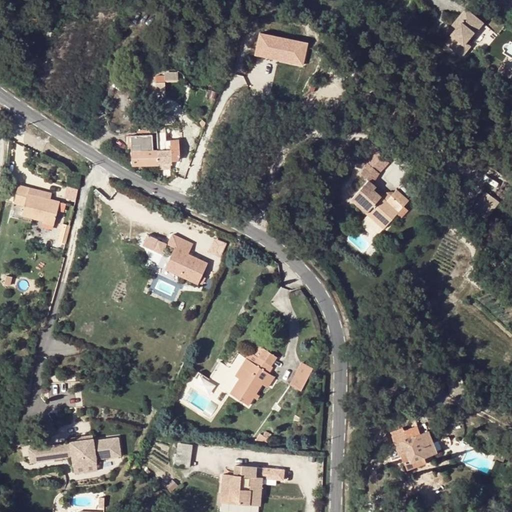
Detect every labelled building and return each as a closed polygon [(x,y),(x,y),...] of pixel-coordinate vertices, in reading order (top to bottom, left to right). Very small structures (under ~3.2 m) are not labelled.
[(475,39),(484,28),(466,14),(452,31),(457,34),(452,41),(454,42),(447,51),(463,63),(472,51),(467,48),(474,38),(475,39)] [(42,27),(41,19),(32,20),(34,29),(42,27)] [(264,30),(259,55),(309,65),(314,40),(264,30)] [(25,59),(28,48),(23,46),(20,57),(25,59)] [(499,76),(509,82),(511,78),(511,72),(504,68),(499,76)] [(165,78),(156,79),(156,85),(157,100),(166,99),(165,78)] [(133,167),(159,167),(158,153),(153,153),(152,137),(127,138),(127,145),(132,145),(133,167)] [(158,153),(159,167),(172,167),(172,163),(178,163),(180,157),(180,143),(161,144),(161,153),(158,153)] [(368,164),(379,174),(388,163),(375,151),(366,163),(368,164)] [(372,184),(379,174),(368,164),(361,175),(368,181),(351,201),(358,207),(361,205),(367,210),(369,213),(385,227),(408,201),(397,190),(386,202),(373,191),(376,188),(372,184)] [(25,206),(22,216),(33,219),(34,216),(44,218),(43,222),(42,223),(55,226),(60,203),(28,195),(30,189),(19,186),(14,203),(25,206)] [(494,215),(506,201),(492,190),(481,203),(494,215)] [(358,207),(365,213),(367,210),(361,205),(358,207)] [(385,227),(369,213),(368,216),(383,230),(385,227)] [(492,221),(481,235),(489,241),(494,234),(496,236),(501,229),(492,221)] [(60,224),(55,242),(59,243),(64,225),(60,224)] [(193,245),(172,237),(168,247),(174,250),(166,271),(199,285),(208,264),(188,256),(193,245)] [(211,253),(223,256),(228,241),(215,238),(211,253)] [(263,385),(264,386),(270,375),(274,369),(268,365),(272,357),(261,350),(256,357),(258,358),(254,365),(250,362),(239,379),(230,394),(249,406),(254,399),(256,395),(263,385)] [(254,365),(258,358),(256,357),(250,354),(246,359),(234,376),(239,379),(250,362),(254,365)] [(217,386),(228,368),(220,363),(209,380),(217,386)] [(301,364),(290,386),(300,392),(312,370),(301,364)] [(275,379),(270,375),(264,386),(268,388),(275,379)] [(420,435),(417,426),(391,436),(395,447),(397,446),(406,471),(432,461),(431,456),(437,453),(429,431),(420,435)] [(269,440),(263,437),(260,435),(252,446),(266,448),(269,440)] [(89,440),(80,464),(94,462),(94,459),(120,456),(119,445),(112,446),(111,438),(92,441),(91,439),(89,440)] [(70,454),(71,465),(80,464),(89,440),(69,442),(69,443),(27,448),(28,459),(60,455),(59,450),(69,449),(70,454)] [(229,498),(228,503),(258,506),(262,469),(234,467),(234,476),(230,480),(229,486),(222,484),(221,497),(229,498)] [(230,480),(234,476),(223,476),(222,484),(229,486),(230,480)]
